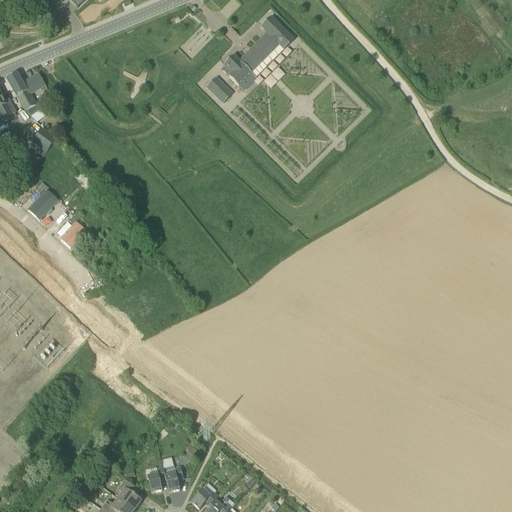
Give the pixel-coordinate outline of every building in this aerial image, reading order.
[(262,28),(261,28),(268,35),(240,63),(234,57),(225,66),(224,66),(226,68),(223,71),(226,74),(229,71),(232,75),(228,78),(243,92),(256,79),(267,68),(263,64),(280,47),(284,51),(294,42),(271,19),(262,28)] [(31,118),(32,117),(41,110),(31,94),(34,92),(30,85),(26,88),(18,74),(7,79),(29,115),(31,118)] [(207,88),(223,104),(232,96),(216,80),(207,88)] [(0,115),(3,121),(16,115),(7,98),(4,99),(0,91),(0,115)] [(47,153),(57,141),(43,130),(34,142),(47,153)] [(36,192),(41,196),(48,188),(43,184),(36,192)] [(48,189),(26,212),(28,214),(38,224),(53,207),(60,200),(48,189)] [(76,215),(83,207),(74,198),(67,206),(76,215)] [(74,227),(81,219),(76,215),(70,222),(74,227)] [(60,244),(68,251),(85,233),(76,226),(60,244)] [(79,258),(87,265),(105,244),(97,237),(79,258)] [(174,467),(163,470),(166,481),(169,494),(180,492),(178,482),(184,481),(181,469),(174,470),(174,467)] [(163,469),(157,471),(157,469),(146,472),(152,495),(162,492),(160,483),(166,481),(163,470),(163,469)] [(118,500),(135,511),(142,502),(132,495),(136,490),(125,482),(118,491),(123,494),(118,500)] [(211,508),(216,502),(219,499),(214,495),(211,498),(203,491),(191,504),(200,511),(206,504),(210,508),(211,508)] [(211,508),(210,508),(206,511),(230,511),(232,510),(231,509),(234,506),(226,498),(219,506),(216,502),(211,508)] [(107,502),(101,511),(102,511),(134,511),(135,511),(118,500),(114,506),(107,502)]
